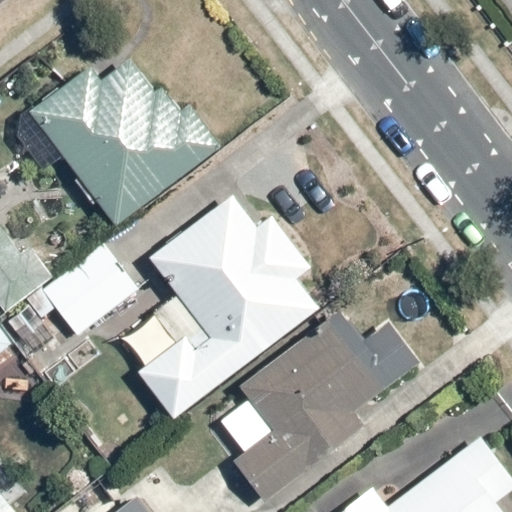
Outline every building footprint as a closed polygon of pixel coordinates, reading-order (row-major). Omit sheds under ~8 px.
[(177,116),(130,54),(99,78),(88,63),(30,107),(115,220),(216,143),(189,108),(177,116)] [(255,225),(229,191),(148,253),(181,297),(118,344),(172,415),(317,305),(293,273),(305,264),(268,215),(255,225)] [(52,275),(6,214),(0,218),(0,305),(4,311),(52,275)] [(137,287),(101,243),(4,319),(33,355),(70,325),(77,334),(137,287)] [(364,339),(340,306),(238,384),(271,428),(232,458),(264,499),(363,424),(351,408),(415,360),(386,322),(364,339)] [(0,359),(15,348),(0,328),(0,359)] [(511,481),(511,476),(477,431),(384,502),(371,484),(333,511),(501,511),(490,498),(511,481)] [(0,511),(11,504),(0,489),(0,511)] [(145,511),(130,493),(106,511),(145,511)]
